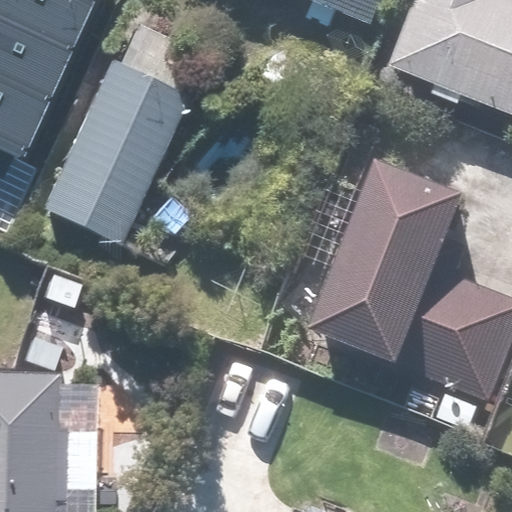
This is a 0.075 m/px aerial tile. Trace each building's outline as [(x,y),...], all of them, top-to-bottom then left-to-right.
[(0,0),(0,20),(64,47),(83,0),(0,0)] [(381,0),(331,0),(373,19),(381,0)] [(511,0),(434,0),(410,69),(447,82),(442,96),(472,106),(475,95),(511,107),(511,0)] [(0,79),(43,97),(64,47),(0,20),(0,79)] [(170,36),(137,20),(47,205),(125,243),(198,93),(187,88),(194,73),(160,56),(170,36)] [(291,42),(267,75),(323,114),(347,81),(291,42)] [(0,138),(22,148),(43,97),(0,79),(0,138)] [(0,199),(22,148),(0,138),(0,199)] [(490,192),(397,158),(331,335),(499,397),(511,360),(511,289),(461,270),(490,192)] [(66,373),(0,370),(0,511),(59,511),(60,501),(100,503),(104,387),(66,386),(66,373)]
